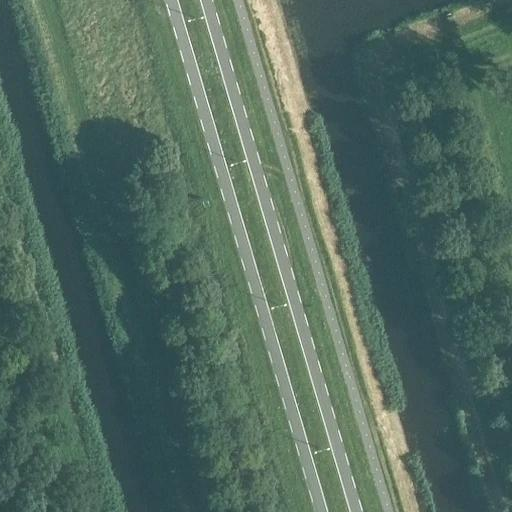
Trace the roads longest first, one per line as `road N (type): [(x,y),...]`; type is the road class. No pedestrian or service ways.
road 1 (secondary): [(357,511),(205,0)]
road 2 (secondary): [(170,0),(321,511)]
